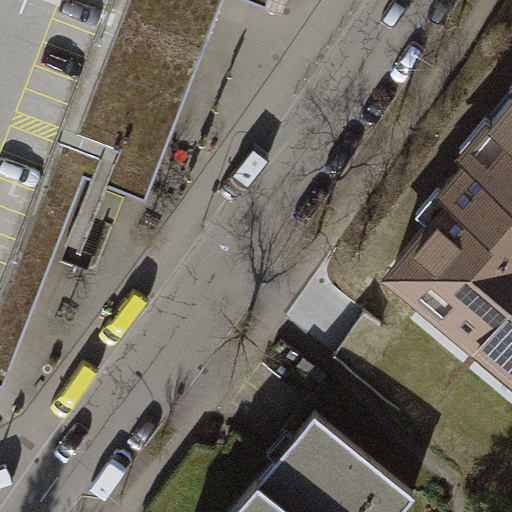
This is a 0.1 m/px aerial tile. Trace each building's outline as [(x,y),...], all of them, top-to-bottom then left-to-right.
[(0,0),(0,350),(77,153),(138,177),(192,38),(166,28),(176,0),(0,0)] [(213,133),(234,53),(205,46),(184,126),(213,133)] [(511,91),(489,119),(497,125),(470,157),(511,191),(511,91)] [(511,191),(470,157),(441,192),(449,198),(389,270),(423,299),(431,290),(456,310),(447,320),(511,373),(511,191)] [(429,366),(362,310),(330,349),(397,404),(429,366)] [(401,511),(416,494),(317,411),(299,433),(306,439),(286,463),(277,455),(228,511),(401,511)]
